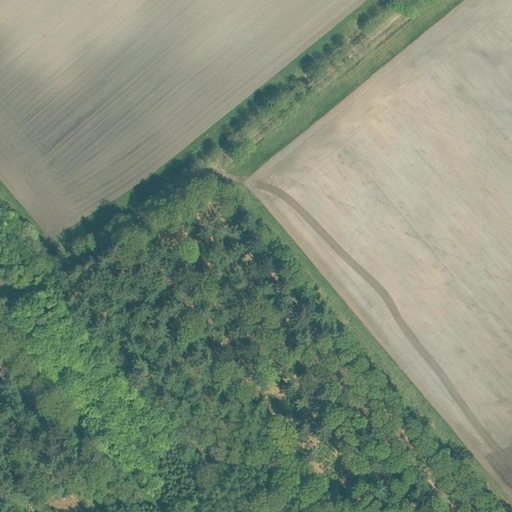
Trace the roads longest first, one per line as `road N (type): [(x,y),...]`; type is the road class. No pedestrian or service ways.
road 1 (track): [(0,296),(135,223),(415,0)]
road 2 (track): [(76,432),(165,511)]
